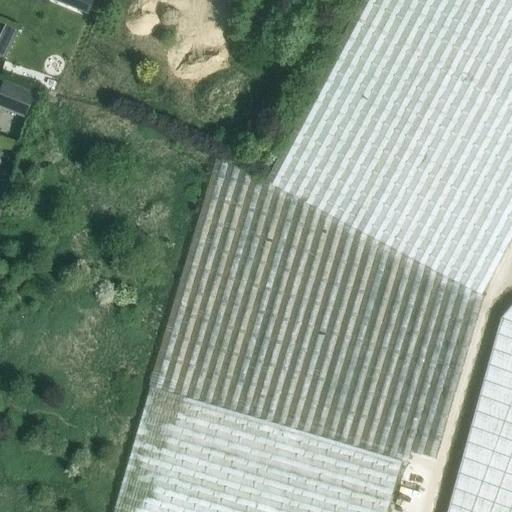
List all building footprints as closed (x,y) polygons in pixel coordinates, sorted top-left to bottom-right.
[(49,0),(88,15),(93,0),(49,0)] [(217,155),(113,511),(385,511),(400,463),(406,465),(410,449),(437,457),(484,295),(482,294),(511,236),(511,0),(361,0),(265,181),(217,155)] [(0,44),(0,57),(5,60),(10,50),(0,44)] [(66,50),(55,78),(102,95),(115,60),(85,49),(83,56),(66,50)] [(0,84),(0,107),(24,117),(34,92),(2,80),(0,84)] [(5,207),(11,183),(0,180),(0,208),(1,209),(1,206),(5,207)] [(501,317),(446,511),(511,511),(511,304),(501,317)]
